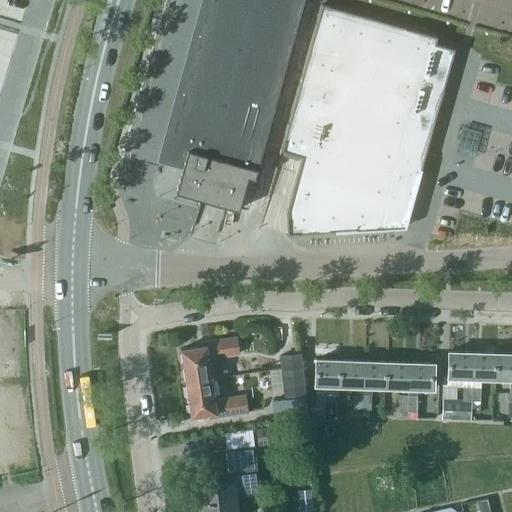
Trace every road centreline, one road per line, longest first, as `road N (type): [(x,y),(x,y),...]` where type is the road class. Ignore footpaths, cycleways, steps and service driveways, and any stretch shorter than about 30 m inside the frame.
road 1 (unclassified): [(121,269),(511,254)]
road 2 (residential): [(511,303),(344,296),(128,319)]
road 3 (primary): [(71,276),(82,150),(118,0)]
road 4 (primary): [(96,511),(75,388),(71,276)]
road 5 (residential): [(147,511),(128,319)]
